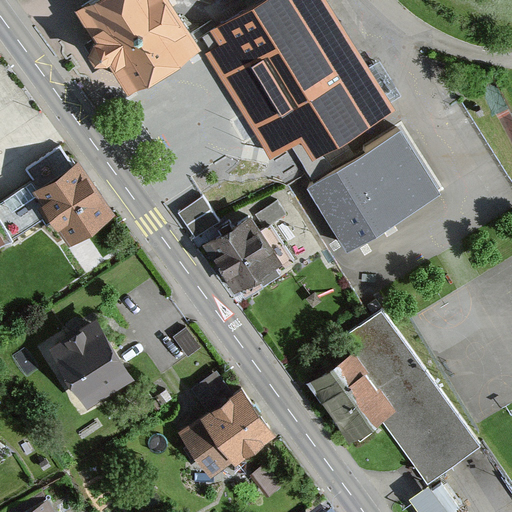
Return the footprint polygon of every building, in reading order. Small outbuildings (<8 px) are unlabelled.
[(177,0),(77,0),(76,1),(94,33),(89,44),(95,56),(110,55),(129,85),(202,37),(177,0)] [(395,100),(332,0),(250,0),(211,25),(221,41),(206,50),(270,152),(302,132),(314,150),(395,100)] [(401,123),(308,181),(350,248),(443,190),(401,123)] [(35,183),(31,186),(53,217),(70,239),(117,207),(79,153),(71,158),(60,143),(27,167),(32,178),(35,183)] [(35,183),(32,178),(0,200),(0,246),(14,238),(53,217),(31,186),(35,183)] [(203,194),(178,211),(195,236),(220,218),(203,194)] [(251,207),(202,239),(235,288),(241,284),(246,292),(296,258),(286,243),(295,237),(281,216),(289,210),(280,196),(255,213),(251,207)] [(348,347),(306,377),(351,438),(382,416),(428,479),(480,441),(382,307),(340,337),(348,347)] [(97,311),(50,341),(87,401),(135,371),(97,311)] [(241,380),(178,427),(213,474),(276,428),(241,380)] [(257,473),(270,493),(287,482),(274,462),(257,473)] [(430,481),(411,497),(424,511),(450,511),(454,509),(430,481)] [(57,511),(48,496),(21,511),(57,511)]
